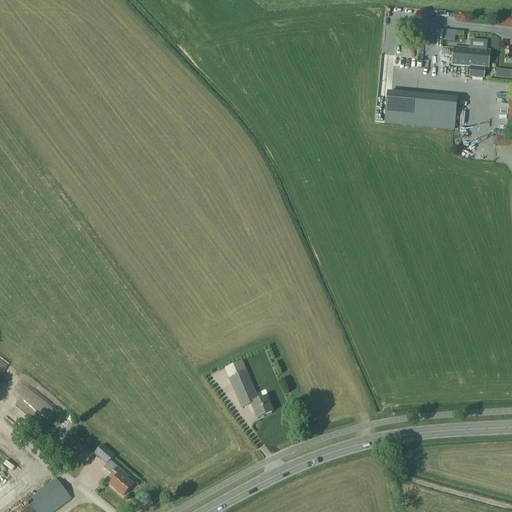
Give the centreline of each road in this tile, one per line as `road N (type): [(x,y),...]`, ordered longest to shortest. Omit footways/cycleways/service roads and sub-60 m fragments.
road 1 (primary): [(210,511),(332,452),(393,436),(511,428)]
road 2 (unclassified): [(110,511),(0,426)]
